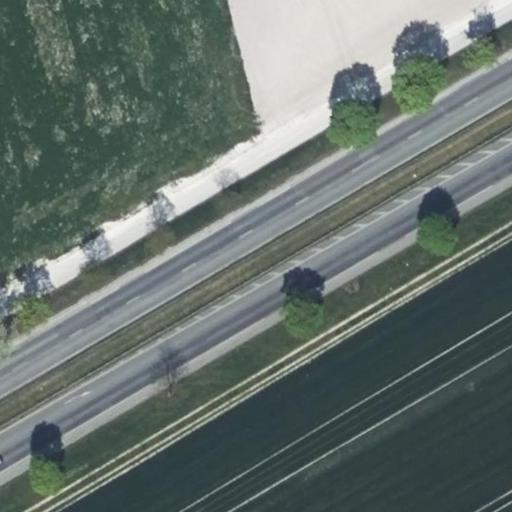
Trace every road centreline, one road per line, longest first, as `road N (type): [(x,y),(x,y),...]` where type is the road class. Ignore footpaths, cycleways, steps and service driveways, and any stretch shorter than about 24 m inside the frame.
road 1 (primary): [(511,78),(0,378)]
road 2 (unclassified): [(511,5),(0,304)]
road 3 (primary): [(0,453),(511,157)]
